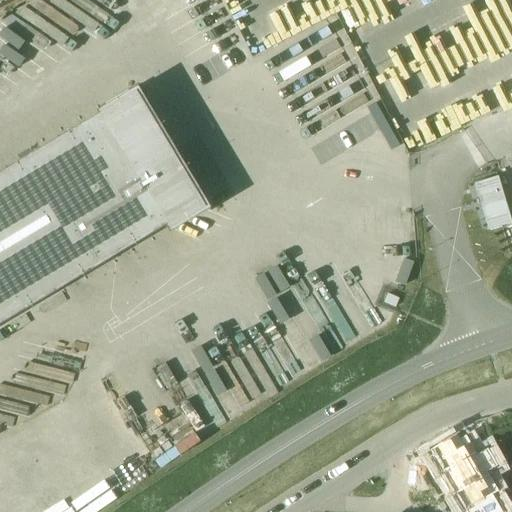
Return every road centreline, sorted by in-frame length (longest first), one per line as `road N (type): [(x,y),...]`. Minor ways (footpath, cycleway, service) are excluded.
road 1 (unknown): [(362,185),(296,289),(0,446)]
road 2 (unknown): [(362,185),(306,100),(269,97),(187,114),(150,63),(129,59),(104,63),(0,133)]
road 3 (tertiary): [(182,511),(359,398),(511,332)]
road 4 (unclassified): [(290,511),(447,417),(511,399)]
road 5 (unknown): [(362,185),(433,184),(484,139),(511,131)]
